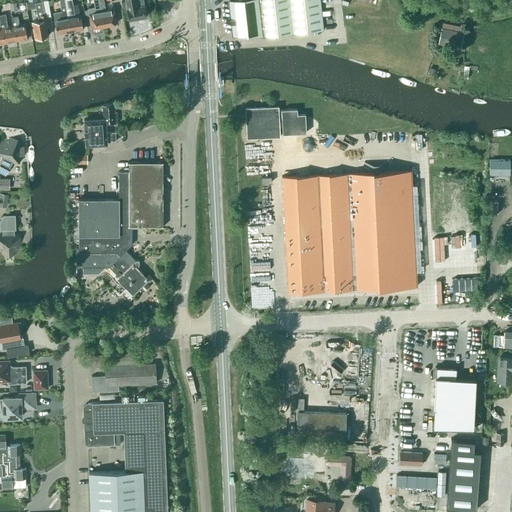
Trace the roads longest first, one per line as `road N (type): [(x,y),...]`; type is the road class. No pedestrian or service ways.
road 1 (unknown): [(428,288),(425,176),(413,157),(295,151),(281,157),(276,171),(281,292),(295,297)]
road 2 (secondary): [(221,325),(205,0)]
road 3 (unclassified): [(181,328),(195,109),(191,20)]
road 4 (unclassified): [(181,328),(88,334),(70,345),(74,511)]
road 5 (unclassified): [(0,68),(132,44),(191,20)]
road 6 (unclassified): [(385,511),(387,317)]
road 7 (secondary): [(229,511),(221,325)]
road 8 (unclassified): [(221,325),(387,317)]
road 9 (unclassified): [(387,317),(478,313),(511,258)]
road 10 (unknown): [(295,297),(428,288)]
